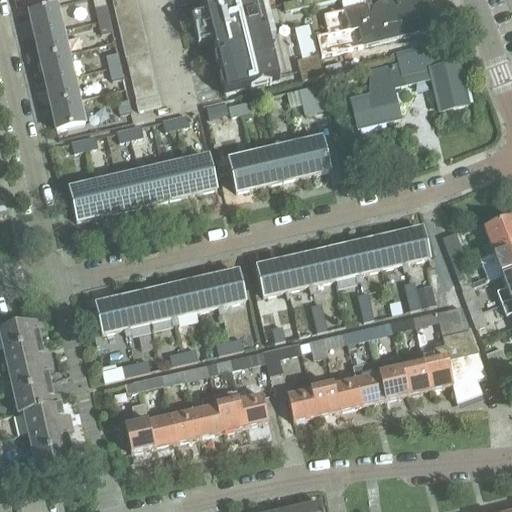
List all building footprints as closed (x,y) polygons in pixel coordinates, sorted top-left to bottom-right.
[(103,0),(95,0),(93,1),(98,24),(109,22),(103,0)] [(258,0),(200,0),(202,7),(205,6),(216,52),(213,53),(224,98),(280,84),(258,0)] [(303,11),(313,8),(329,5),(342,1),(342,0),(310,0),(303,2),(283,7),(285,15),(303,11)] [(344,13),(339,15),(339,16),(345,15),(351,33),(359,31),(363,50),(432,33),(422,6),(429,3),(427,0),(399,0),(396,1),(398,10),(395,11),(394,9),(393,7),(389,5),(385,4),(381,4),(377,6),(374,9),(372,12),(369,0),(358,0),(342,4),(344,13)] [(113,7),(116,18),(138,13),(136,2),(113,7)] [(29,15),(35,39),(62,33),(57,9),(29,15)] [(141,23),(138,13),(116,18),(118,29),(141,23)] [(112,35),(109,22),(98,24),(101,37),(112,35)] [(118,29),(121,39),(143,34),(141,23),(118,29)] [(68,56),(62,33),(35,39),(40,63),(68,56)] [(143,34),(121,39),(123,50),(146,45),(143,34)] [(123,50),(126,61),(148,56),(146,45),(123,50)] [(73,80),(68,56),(40,63),(46,86),(73,80)] [(106,58),(109,72),(120,69),(117,56),(106,58)] [(148,56),(126,61),(128,72),(151,66),(148,56)] [(369,100),(351,105),(358,133),(400,123),(392,92),(416,86),(415,93),(419,93),(421,92),(422,92),(426,90),(422,85),(431,82),(439,116),(469,108),(458,66),(446,69),(439,58),(370,75),(369,100)] [(302,85),(303,85),(323,80),(318,59),(303,63),(297,64),(302,85)] [(128,72),(131,81),(153,76),(151,66),(128,72)] [(123,82),(120,69),(109,72),(112,85),(123,82)] [(156,87),(153,76),(131,81),(133,92),(156,87)] [(46,86),(52,110),(79,104),(73,80),(46,86)] [(133,92),(136,104),(158,98),(156,87),(133,92)] [(319,89),(300,94),(306,118),(324,114),(319,89)] [(136,104),(138,115),(161,109),(158,98),(136,104)] [(120,119),(131,117),(128,103),(117,105),(120,119)] [(84,127),(79,104),(52,110),(57,134),(84,127)] [(253,104),(240,107),(243,118),(255,115),(253,104)] [(240,107),(228,110),(231,121),(243,118),(240,107)] [(215,110),(205,112),(208,122),(217,120),(215,110)] [(186,119),(174,121),(177,133),(189,130),(186,119)] [(165,136),(177,133),(174,121),(162,124),(165,136)] [(141,130),(129,132),(131,144),(143,141),(141,130)] [(119,146),(131,144),(129,132),(117,135),(119,146)] [(95,140),(82,143),(85,155),(98,152),(95,140)] [(72,158),(85,155),(82,143),(71,146),(71,149),(61,151),(64,165),(74,163),(72,158)] [(322,143),(299,148),(306,180),(329,175),(322,143)] [(283,185),(306,180),(299,148),(276,154),(283,185)] [(276,154),(253,159),(260,191),(283,185),(276,154)] [(237,196),(260,191),(253,159),(229,164),(237,196)] [(209,162),(185,167),(193,198),(216,192),(209,162)] [(170,203),(193,198),(185,167),(162,172),(170,203)] [(146,208),(170,203),(162,172),(139,178),(146,208)] [(146,208),(139,178),(116,183),(123,214),(146,208)] [(116,183),(93,189),(100,219),(123,214),(116,183)] [(77,225),(100,219),(93,189),(70,194),(77,225)] [(484,249),(487,259),(493,257),(493,256),(511,248),(511,221),(484,232),(489,247),(484,249)] [(422,234),(399,239),(405,267),(429,261),(422,234)] [(443,242),(454,271),(463,267),(460,259),(464,258),(456,237),(443,242)] [(382,272),(405,267),(399,239),(375,245),(382,272)] [(358,278),(368,276),(382,272),(375,245),(352,250),(358,278)] [(493,257),(502,280),(511,276),(511,248),(493,256),(493,257)] [(334,283),(358,278),(352,250),(328,256),(334,283)] [(305,261),(311,289),(334,283),(328,256),(305,261)] [(287,294),(311,289),(305,261),(281,267),(287,294)] [(257,272),(264,300),(287,294),(281,267),(257,272)] [(468,281),(463,267),(454,271),(459,284),(468,281)] [(511,303),(511,276),(502,280),(507,293),(497,296),(502,308),(511,303)] [(238,277),(214,283),(220,310),(244,304),(238,277)] [(214,283),(191,288),(197,315),(220,310),(214,283)] [(405,289),(408,302),(418,299),(416,292),(414,286),(405,289)] [(191,288),(168,293),(174,320),(197,315),(191,288)] [(431,289),(416,292),(418,299),(421,312),(430,310),(436,309),(431,289)] [(168,293),(144,299),(150,326),(174,320),(168,293)] [(357,300),(360,313),(371,311),(368,298),(357,300)] [(144,299),(120,304),(127,331),(150,326),(144,299)] [(421,313),(421,312),(418,299),(408,302),(411,315),(421,313)] [(476,301),(467,305),(472,318),(481,314),(476,301)] [(511,303),(502,308),(506,320),(511,317),(511,303)] [(103,337),(127,331),(120,304),(96,310),(103,337)] [(311,310),(314,324),(324,321),(321,308),(311,310)] [(371,313),(371,311),(360,313),(363,326),(374,324),(371,313)] [(460,311),(448,314),(454,338),(469,334),(460,311)] [(448,314),(436,317),(442,341),(454,338),(448,314)] [(486,329),(481,314),(472,318),(477,332),(486,329)] [(427,320),(413,323),(415,331),(428,328),(427,320)] [(327,334),(324,321),(314,324),(317,337),(327,334)] [(38,332),(43,331),(41,322),(0,331),(5,354),(41,345),(38,332)] [(392,336),(415,331),(413,323),(390,328),(392,336)] [(269,348),(285,345),(282,330),(266,333),(269,348)] [(382,330),(368,333),(370,343),(384,340),(382,330)] [(370,343),(368,333),(344,339),(347,348),(348,353),(356,352),(355,347),(370,343)] [(442,341),(444,349),(452,390),(457,408),(482,398),(477,385),(487,381),(469,334),(454,338),(442,341)] [(344,339),(323,344),(325,354),(347,348),(344,339)] [(241,343),(228,346),(231,357),(244,354),(241,343)] [(325,354),(323,344),(299,349),(301,358),(311,356),(313,364),(327,361),(325,354)] [(5,354),(10,375),(51,365),(50,357),(44,358),(41,345),(5,354)] [(218,360),(231,357),(228,346),(216,349),(218,360)] [(299,349),(264,358),(266,366),(270,380),(282,377),(279,363),(301,358),(299,349)] [(433,352),(436,365),(424,367),(430,395),(452,390),(444,349),(433,352)] [(487,358),(490,366),(505,360),(501,352),(487,358)] [(195,353),(182,356),(185,367),(198,364),(195,353)] [(411,362),(399,364),(408,400),(430,395),(424,367),(421,355),(410,357),(411,362)] [(172,370),(185,367),(182,356),(169,359),(172,370)] [(264,358),(230,366),(232,374),(266,366),(264,358)] [(387,363),(390,375),(379,378),(385,406),(408,400),(399,364),(398,360),(387,363)] [(511,386),(511,379),(505,360),(490,366),(499,391),(511,386)] [(148,364),(135,367),(138,378),(150,375),(148,364)] [(51,365),(10,375),(15,395),(51,387),(48,374),(53,373),(51,365)] [(364,368),(352,371),(355,383),(361,411),(385,406),(379,378),(376,365),(364,368)] [(218,377),(232,374),(230,366),(216,369),(218,377)] [(125,381),(138,378),(135,367),(122,370),(125,381)] [(207,370),(184,376),(186,385),(209,380),(207,370)] [(163,390),(186,385),(184,376),(161,381),(163,390)] [(139,386),(141,395),(163,390),(161,381),(139,386)] [(318,421),(311,394),(308,381),(295,384),(298,397),(286,399),(293,427),(318,421)] [(361,411),(355,383),(333,388),(340,416),(361,411)] [(127,398),(141,395),(139,386),(125,389),(127,398)] [(20,418),(24,417),(61,409),(59,399),(54,401),(51,387),(15,395),(20,418)] [(333,388),(311,394),(318,421),(340,416),(333,388)] [(236,395),(214,400),(223,437),(245,432),(239,404),(238,404),(236,395)] [(262,399),(239,404),(245,432),(268,426),(262,399)] [(204,412),(193,415),(200,442),(223,437),(214,400),(202,403),(204,412)] [(131,458),(154,453),(147,425),(148,425),(144,408),(132,411),(136,428),(125,431),(131,458)] [(64,421),(61,409),(24,417),(28,437),(71,427),(70,420),(64,421)] [(177,448),(200,442),(193,415),(170,420),(177,448)] [(147,425),(154,453),(177,448),(170,420),(148,425),(147,425)] [(73,435),(71,427),(28,437),(33,458),(70,449),(68,436),(73,435)] [(79,461),(73,463),(70,449),(33,458),(38,480),(81,470),(79,461)]
